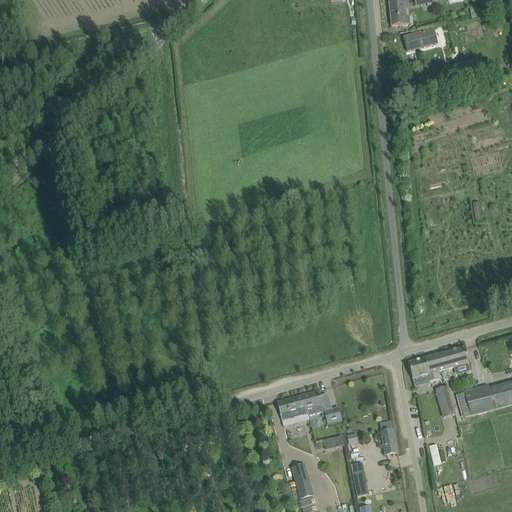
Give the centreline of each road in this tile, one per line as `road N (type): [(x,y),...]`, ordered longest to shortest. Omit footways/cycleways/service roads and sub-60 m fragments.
road 1 (unclassified): [(0,467),(392,357)]
road 2 (unclassified): [(408,352),(373,0)]
road 3 (tertiary): [(0,184),(205,0)]
road 4 (unclassified): [(423,511),(392,357)]
